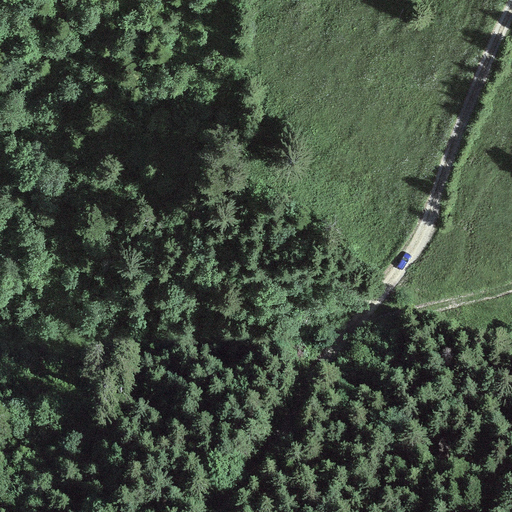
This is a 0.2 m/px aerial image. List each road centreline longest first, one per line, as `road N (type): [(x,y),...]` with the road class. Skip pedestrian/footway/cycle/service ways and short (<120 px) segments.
road 1 (track): [(511,13),(413,249),(350,336)]
road 2 (track): [(238,511),(350,336)]
